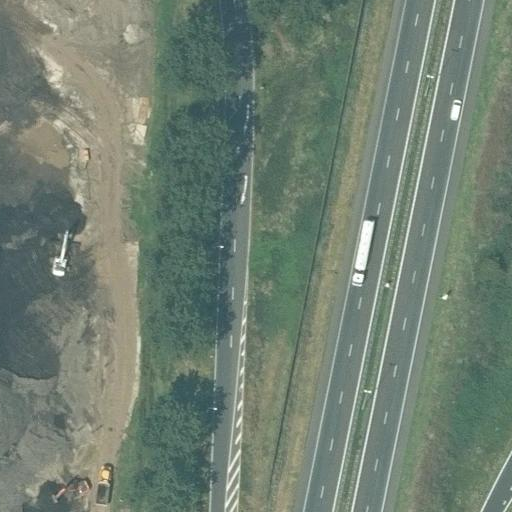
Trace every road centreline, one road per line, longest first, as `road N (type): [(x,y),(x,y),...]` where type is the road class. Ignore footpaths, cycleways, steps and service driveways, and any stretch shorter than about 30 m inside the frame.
road 1 (motorway): [(362,511),(466,0)]
road 2 (motorway): [(417,0),(314,511)]
road 3 (motorway): [(231,0),(239,186),(218,511)]
